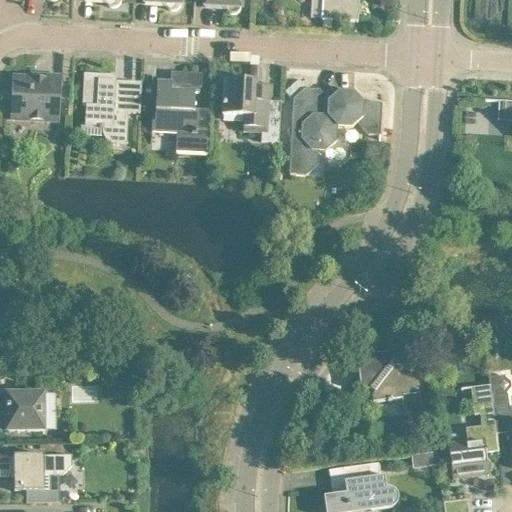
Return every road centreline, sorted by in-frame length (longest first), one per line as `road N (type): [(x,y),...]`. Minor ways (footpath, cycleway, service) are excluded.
road 1 (unclassified): [(411,55),(399,198),(359,271),(286,358),(254,426),(245,511)]
road 2 (unclassified): [(277,511),(285,433),(316,372),(386,285),(425,204),(441,57)]
road 3 (residential): [(411,55),(4,42)]
